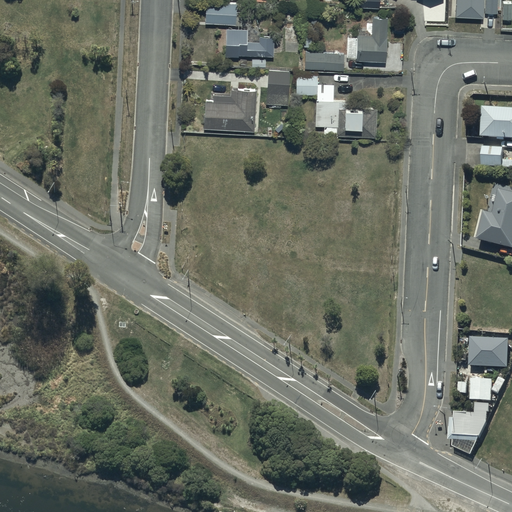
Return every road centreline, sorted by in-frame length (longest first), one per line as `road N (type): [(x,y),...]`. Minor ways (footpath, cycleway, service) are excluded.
road 1 (residential): [(511,63),(454,64),(439,78),(423,398),(400,454)]
road 2 (unclassified): [(400,454),(119,268)]
road 3 (residential): [(119,268),(138,238),(148,194),(158,0)]
road 4 (unclassified): [(119,268),(0,189)]
road 5 (unclassified): [(511,505),(400,454)]
